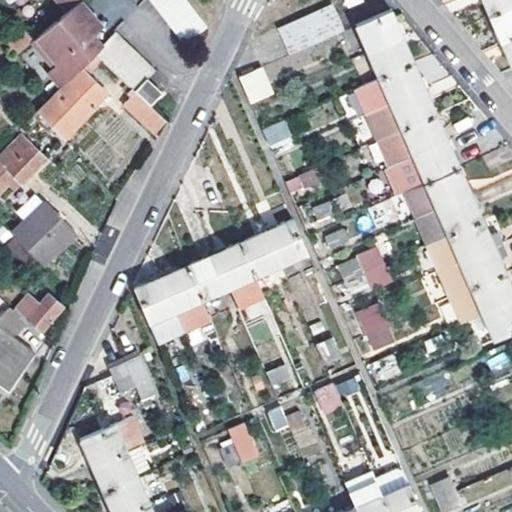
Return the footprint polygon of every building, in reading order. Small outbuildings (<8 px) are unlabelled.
[(57,0),(66,11),(79,1),(79,0),(57,0)] [(170,0),(148,0),(155,9),(170,0)] [(187,7),(182,0),(170,0),(155,9),(163,21),(187,7)] [(511,0),(484,0),(490,14),(511,4),(511,0)] [(92,17),(79,1),(66,11),(33,39),(31,40),(54,67),(48,72),(62,88),(95,54),(101,47),(83,25),(92,17)] [(305,15),(311,29),(336,18),(329,4),(305,15)] [(511,36),(511,4),(490,14),(502,41),(511,36)] [(195,19),(187,7),(163,21),(171,34),(195,19)] [(399,29),(390,9),(355,25),(367,51),(402,36),(399,29)] [(280,26),(286,40),(311,29),(305,15),(280,26)] [(317,42),(342,31),(336,18),(311,29),(317,42)] [(202,31),(195,19),(171,34),(179,46),(202,31)] [(20,24),(4,38),(17,52),(31,40),(33,39),(20,24)] [(311,29),(286,40),(291,53),(317,42),(311,29)] [(101,47),(95,54),(105,63),(126,44),(114,33),(101,47)] [(402,36),(367,51),(379,77),(413,62),(404,42),(402,36)] [(511,36),(502,41),(511,63),(511,36)] [(135,53),(126,44),(105,63),(115,73),(135,53)] [(135,53),(115,73),(121,78),(125,82),(145,62),(135,53)] [(62,88),(41,109),(68,134),(101,98),(107,92),(87,73),(95,65),(115,83),(121,78),(115,73),(105,63),(95,54),(62,88)] [(154,72),(145,62),(125,82),(135,91),(147,79),(154,72)] [(413,62),(379,77),(357,86),(369,113),(425,88),(413,62)] [(261,66),(239,76),(251,102),(272,93),(261,66)] [(147,79),(135,91),(150,105),(161,94),(147,79)] [(425,88),(369,113),(381,139),(436,114),(425,88)] [(150,105),(135,91),(124,103),(157,135),(166,120),(150,105)] [(107,92),(101,98),(107,104),(113,98),(107,92)] [(436,114),(381,139),(392,165),(448,140),(445,133),(436,114)] [(262,129),(269,144),(290,135),(283,119),(262,129)] [(60,144),(36,121),(0,158),(0,188),(4,184),(13,192),(60,144)] [(448,140),(392,165),(404,191),(460,167),(448,140)] [(322,178),(317,167),(299,174),(304,186),(322,178)] [(471,193),(460,167),(404,191),(416,217),(471,193)] [(471,193),(416,217),(427,243),(483,219),(471,193)] [(44,204),(34,194),(20,209),(29,218),(44,204)] [(328,200),(311,207),(317,218),(333,210),(328,200)] [(77,232),(46,201),(44,204),(29,218),(15,233),(44,263),(77,232)] [(293,218),(266,230),(281,262),(307,251),(293,218)] [(483,219),(427,243),(439,269),(460,260),(494,245),(483,219)] [(345,228),(324,234),(329,249),(350,243),(345,228)] [(266,230),(240,241),(254,274),(281,262),(266,230)] [(13,237),(0,249),(24,272),(37,260),(13,237)] [(240,241),(213,253),(228,286),(254,274),(240,241)] [(506,272),(494,245),(460,260),(439,269),(451,296),(471,286),(506,272)] [(339,265),(346,279),(383,263),(376,246),(357,254),(358,256),(339,265)] [(213,253),(187,265),(201,297),(228,286),(213,253)] [(383,263),(346,279),(351,292),(370,284),(371,286),(390,278),(383,263)] [(187,265),(160,276),(175,309),(201,297),(187,265)] [(511,285),(506,272),(471,286),(451,296),(462,322),(472,318),(483,313),(511,300),(511,285)] [(254,274),(228,286),(237,306),(263,295),(254,274)] [(134,288),(157,340),(184,328),(175,309),(160,276),(134,288)] [(49,293),(23,320),(38,335),(63,307),(49,293)] [(511,300),(483,313),(488,324),(495,339),(511,331),(511,300)] [(379,302),(359,312),(368,332),(386,324),(388,323),(379,302)] [(4,339),(21,318),(8,305),(0,312),(0,381),(6,386),(27,357),(4,339)] [(477,328),(488,324),(483,313),(472,318),(477,328)] [(386,324),(368,332),(373,343),(391,336),(386,324)] [(329,337),(316,343),(324,361),(336,355),(329,337)] [(486,360),(494,375),(511,366),(504,351),(486,360)] [(393,352),(378,359),(384,375),(400,368),(393,352)] [(140,356),(125,362),(135,385),(139,395),(154,387),(140,356)] [(135,385),(125,362),(110,368),(120,391),(135,385)] [(285,368),(267,374),(272,386),(289,378),(285,368)] [(355,377),(337,383),(342,396),(360,390),(355,377)] [(333,382),(316,389),(323,405),(340,398),(333,382)] [(225,391),(213,395),(219,408),(230,403),(225,391)] [(267,411),(274,430),(288,425),(281,406),(267,411)] [(303,423),(297,411),(286,415),(291,428),(303,423)] [(227,428),(234,442),(239,455),(254,449),(243,421),(227,428)] [(93,465),(125,450),(114,424),(81,439),(89,457),(93,465)] [(239,455),(234,442),(219,449),(227,466),(241,459),(239,455)] [(135,445),(125,450),(93,465),(97,473),(104,491),(137,476),(148,471),(135,445)] [(397,466),(375,476),(390,511),(422,511),(404,469),(397,466)] [(347,483),(356,505),(358,511),(390,511),(375,476),(373,472),(347,483)] [(455,491),(448,475),(431,483),(438,498),(455,491)] [(137,476),(104,491),(113,511),(126,511),(148,502),(137,476)] [(455,491),(438,498),(445,511),(461,505),(455,491)] [(152,511),(148,502),(126,511),(152,511)]
